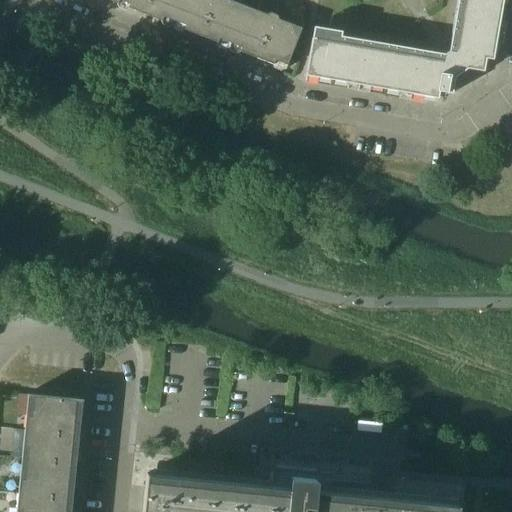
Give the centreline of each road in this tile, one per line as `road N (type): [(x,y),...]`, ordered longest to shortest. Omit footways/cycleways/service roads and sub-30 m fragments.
road 1 (residential): [(289,104),(25,0)]
road 2 (residential): [(396,449),(127,421)]
road 3 (residential): [(289,104),(437,132),(459,130),(511,92)]
road 4 (residential): [(127,421),(134,357),(116,342),(12,335)]
